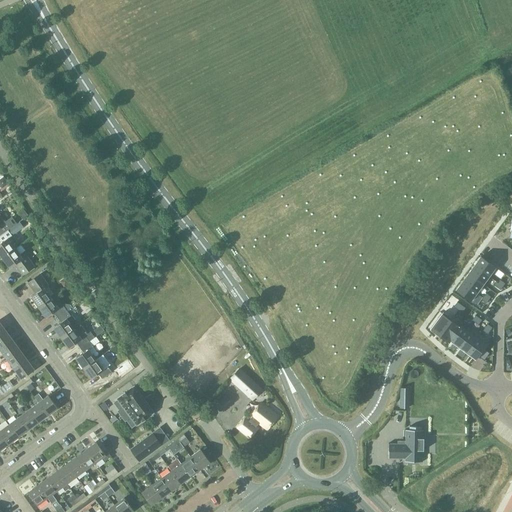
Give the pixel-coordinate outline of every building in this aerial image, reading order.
[(0,190),(0,191),(10,187),(8,183),(0,186),(0,190)] [(0,215),(0,236),(8,230),(5,225),(5,223),(0,215)] [(0,240),(2,243),(0,245),(0,255),(2,259),(15,249),(20,245),(8,230),(0,236),(0,240)] [(15,249),(2,259),(10,269),(14,265),(23,276),(35,267),(26,256),(22,259),(15,249)] [(481,257),(474,266),(489,277),(488,277),(490,278),(497,269),(481,257)] [(474,266),(468,274),(483,284),(488,277),(489,277),(474,266)] [(468,274),(463,281),(477,292),(478,292),(483,284),(468,274)] [(51,299),(44,289),(48,286),(40,275),(28,284),(36,295),(31,298),(38,308),(51,299)] [(463,281),(456,290),(473,303),(480,293),(478,292),(477,292),(463,281)] [(496,282),(494,285),(500,290),(503,287),(498,283),(496,282)] [(51,299),(38,308),(46,318),(53,313),(57,318),(67,311),(63,305),(62,306),(61,304),(57,303),(55,304),(51,299)] [(457,302),(454,307),(458,310),(459,311),(462,306),(457,302)] [(458,310),(457,312),(461,315),(465,308),(462,306),(459,311),(458,310)] [(61,339),(79,325),(72,316),(71,317),(67,311),(57,318),(61,323),(54,329),(61,339)] [(443,313),(431,329),(440,336),(452,319),(443,313)] [(452,319),(440,336),(449,343),(450,341),(462,324),(453,317),(452,319)] [(462,324),(450,341),(458,346),(470,329),(462,324)] [(487,324),(483,331),(487,334),(492,328),(487,324)] [(80,325),(79,325),(61,339),(68,349),(76,344),(80,349),(89,341),(89,342),(94,338),(90,332),(87,334),(80,325)] [(470,329),(458,346),(466,353),(480,334),(471,327),(470,329)] [(0,350),(13,341),(6,331),(0,335),(0,350)] [(480,334),(466,353),(476,359),(489,341),(480,334)] [(20,351),(13,341),(0,350),(7,360),(20,351)] [(89,341),(80,349),(83,354),(76,359),(84,369),(96,360),(92,354),(96,351),(89,342),(89,341)] [(20,351),(7,360),(14,370),(27,361),(20,351)] [(104,370),(96,360),(84,369),(91,380),(98,374),(102,379),(112,372),(108,367),(104,370)] [(35,370),(27,361),(14,370),(22,380),(35,370)] [(127,362),(114,371),(120,379),(133,369),(127,362)] [(253,400),(262,390),(239,369),(230,379),(253,400)] [(24,384),(27,387),(31,384),(33,383),(31,379),(24,384)] [(1,384),(3,391),(11,388),(9,381),(1,384)] [(27,387),(24,384),(18,389),(20,392),(27,387)] [(153,413),(143,400),(134,387),(129,391),(128,390),(122,395),(123,395),(117,399),(118,400),(114,403),(119,410),(118,411),(125,421),(126,420),(132,427),(136,424),(136,425),(141,421),(142,422),(148,417),(153,413)] [(401,389),(400,408),(408,408),(409,389),(401,389)] [(11,394),(5,398),(7,402),(14,397),(11,394)] [(58,409),(48,396),(43,400),(40,397),(36,400),(39,403),(48,416),(58,409)] [(39,403),(29,410),(38,424),(48,416),(39,403)] [(261,403),(250,416),(252,418),(249,421),(245,418),(237,428),(250,438),(258,428),(256,427),(259,423),(267,430),(278,417),(261,403)] [(29,410),(19,418),(29,431),(38,424),(29,410)] [(162,419),(176,432),(184,424),(170,410),(162,419)] [(19,418),(9,425),(19,438),(29,431),(19,418)] [(154,428),(162,443),(170,439),(162,424),(154,428)] [(19,438),(9,425),(0,431),(0,432),(9,445),(19,438)] [(191,427),(185,432),(190,439),(196,433),(191,427)] [(388,459),(423,459),(423,451),(424,451),(424,439),(423,439),(423,430),(421,430),(421,427),(409,427),(409,430),(405,430),(405,444),(388,444),(388,459)] [(0,432),(0,451),(9,445),(0,432)] [(139,461),(161,445),(153,434),(131,450),(139,461)] [(173,447),(180,442),(177,439),(168,447),(174,455),(177,452),(173,447)] [(96,443),(86,450),(96,463),(102,459),(104,463),(111,457),(108,453),(106,455),(96,443)] [(86,450),(77,457),(86,470),(96,463),(86,450)] [(190,457),(200,470),(210,463),(201,450),(190,457)] [(77,457),(67,464),(76,477),(86,470),(77,457)] [(200,470),(190,457),(181,464),(190,477),(200,470)] [(67,464),(57,471),(67,484),(76,477),(67,464)] [(190,477),(181,464),(171,471),(181,484),(190,477)] [(109,480),(118,473),(115,468),(105,475),(109,480)] [(57,471),(47,478),(57,491),(62,488),(65,491),(69,488),(67,484),(57,471)] [(181,484),(171,471),(161,478),(171,491),(181,484)] [(47,478),(38,486),(47,499),(52,504),(56,501),(52,495),(57,491),(47,478)] [(171,491),(161,478),(152,486),(161,498),(171,491)] [(96,484),(99,488),(105,483),(103,480),(96,484)] [(47,499),(38,486),(28,493),(37,506),(47,499)] [(161,498),(152,486),(142,493),(151,506),(161,498)] [(105,492),(102,489),(96,494),(98,497),(105,492)] [(84,494),(77,499),(79,502),(86,497),(84,494)] [(124,498),(114,506),(118,511),(132,511),(134,511),(124,498)] [(83,503),(85,507),(92,502),(89,499),(83,503)]
